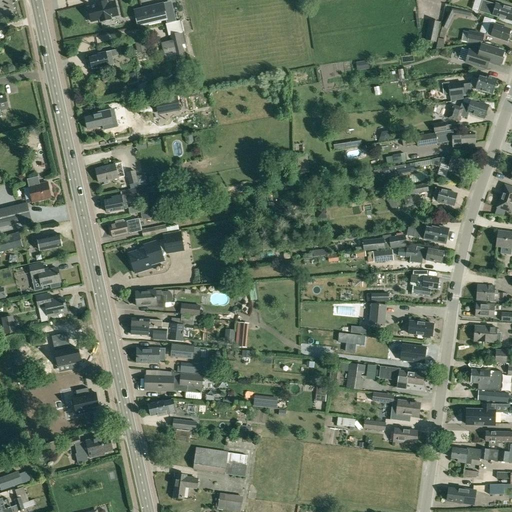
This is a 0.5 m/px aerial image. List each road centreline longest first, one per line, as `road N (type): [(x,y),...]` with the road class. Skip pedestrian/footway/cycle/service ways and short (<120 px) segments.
road 1 (secondary): [(147,511),(35,0)]
road 2 (unclassified): [(423,511),(464,239),(511,98)]
